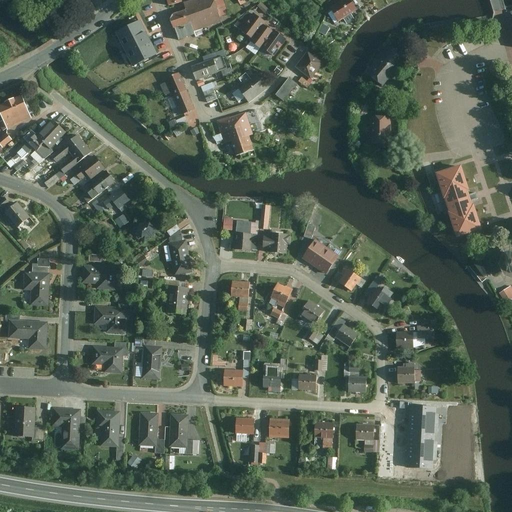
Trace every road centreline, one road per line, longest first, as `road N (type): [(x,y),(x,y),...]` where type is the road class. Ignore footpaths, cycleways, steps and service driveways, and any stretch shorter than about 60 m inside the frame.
road 1 (residential): [(199,398),(383,408),(383,344),(373,326),(292,271),(211,266)]
road 2 (residential): [(308,46),(250,107),(211,118),(188,85),(158,0)]
road 3 (residential): [(0,181),(47,199),(68,226),(62,391)]
road 4 (residential): [(211,266),(187,204),(55,102)]
road 5 (secondary): [(218,511),(0,485)]
road 6 (residential): [(0,78),(122,0)]
road 7 (residential): [(62,391),(199,398)]
road 8 (residential): [(199,398),(211,266)]
